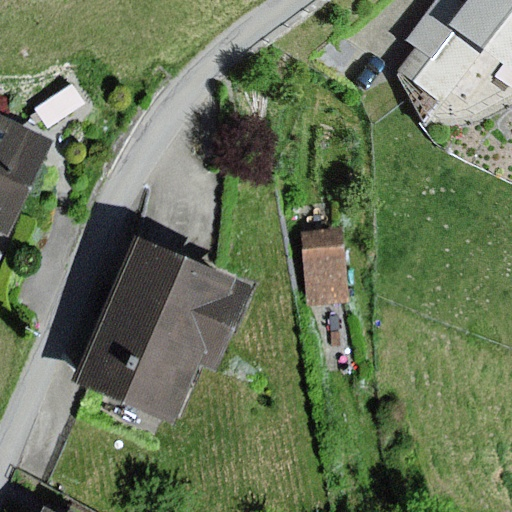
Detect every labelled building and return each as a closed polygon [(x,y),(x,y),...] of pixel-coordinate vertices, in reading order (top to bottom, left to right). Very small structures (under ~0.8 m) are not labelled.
[(452,28),(467,8),(456,0),(439,0),(407,43),(417,50),(398,75),(443,108),(485,52),(452,28)] [(511,0),(472,0),(467,8),(452,28),(485,52),(511,72),(511,0)] [(54,143),(0,118),(0,233),(11,238),(54,143)] [(346,231),(304,234),(309,303),(351,300),(346,231)] [(258,291),(136,239),(73,382),(177,427),(204,367),(221,375),(258,291)]
